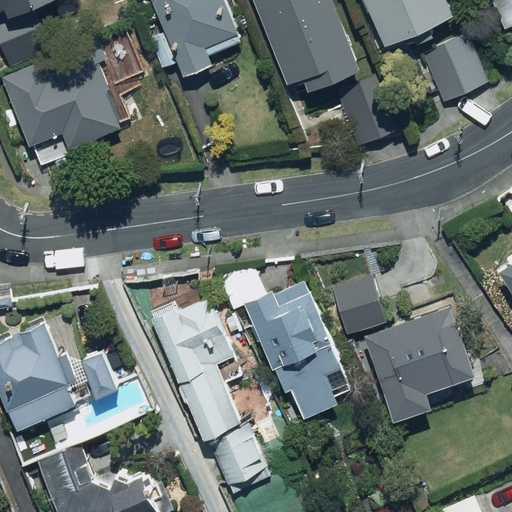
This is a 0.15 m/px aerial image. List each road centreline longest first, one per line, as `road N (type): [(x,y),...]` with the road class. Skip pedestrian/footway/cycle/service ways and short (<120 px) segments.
road 1 (residential): [(511,131),(397,183),(66,233),(0,227)]
road 2 (unknown): [(89,230),(222,511)]
